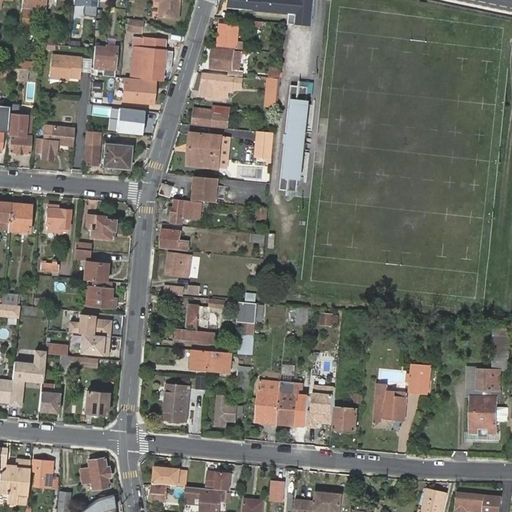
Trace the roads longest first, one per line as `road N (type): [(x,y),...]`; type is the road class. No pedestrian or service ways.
road 1 (residential): [(511,472),(127,441)]
road 2 (residential): [(127,441),(147,189)]
road 3 (unknown): [(317,0),(310,64),(284,86),(270,192)]
road 4 (residential): [(147,189),(208,0)]
road 5 (residential): [(0,177),(147,189)]
road 6 (residential): [(127,441),(0,429)]
